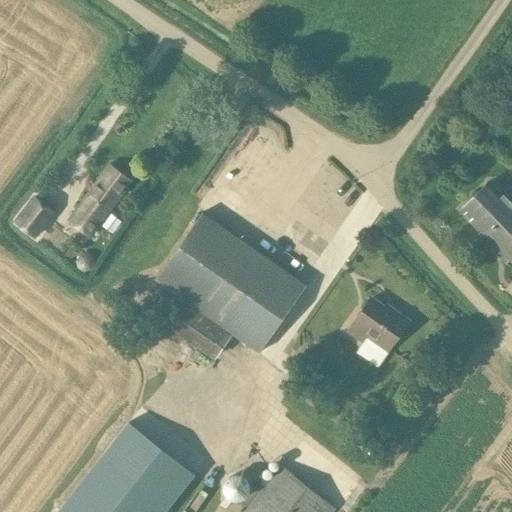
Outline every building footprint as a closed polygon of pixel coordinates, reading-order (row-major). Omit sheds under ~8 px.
[(80,213),(74,223),(91,233),(130,180),(110,165),(76,211),(80,213)] [(511,202),(490,180),(461,208),(487,234),(483,237),(511,266),(511,264),(511,202)] [(12,223),(35,240),(56,212),(32,194),(12,223)] [(260,353),(307,285),(204,213),(155,280),(182,298),(164,325),(215,359),(232,334),(260,353)] [(363,341),(367,334),(389,349),(409,320),(394,310),(393,312),(371,297),(348,330),(363,341)] [(57,511),(164,511),(170,505),(104,453),(57,511)] [(243,511),(332,511),(335,508),(281,464),(243,511)] [(250,491),(250,488),(250,485),(249,481),(247,478),(243,476),(240,475),(236,474),(233,475),(230,476),(228,478),(225,481),(224,484),(223,488),(224,492),(225,495),(228,498),(230,499),(233,501),(236,501),(240,501),(244,499),(247,497),(249,494),(250,491)]
